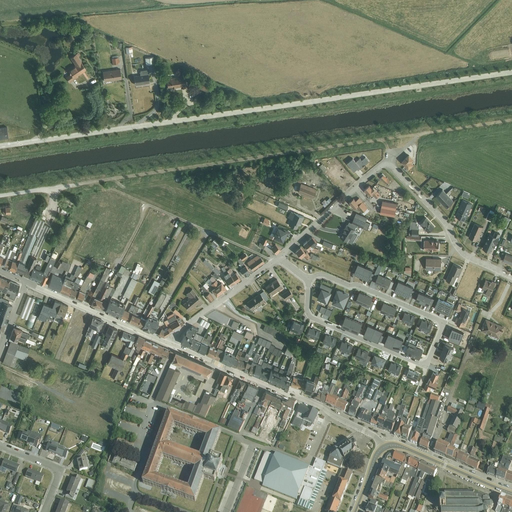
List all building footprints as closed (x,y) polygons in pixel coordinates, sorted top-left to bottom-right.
[(71,73),(66,77),(70,82),(78,76),(78,75),(86,69),(81,61),(82,61),(79,56),(81,55),(79,52),(70,57),(75,65),(68,70),(71,73)] [(145,59),(146,68),(155,67),(154,58),(145,59)] [(120,69),(103,71),(104,81),(121,78),(120,69)] [(140,75),(134,75),(135,84),(150,82),(148,69),(139,70),(140,75)] [(184,76),(166,78),(168,88),(181,86),(181,88),(186,87),(184,76)] [(200,82),(198,87),(208,92),(211,86),(200,82)] [(0,137),(8,136),(7,125),(0,126),(0,137)] [(409,154),(402,161),(409,168),(414,163),(412,161),(414,159),(409,154)] [(353,158),(347,163),(354,171),(358,167),(360,169),(369,161),(366,156),(362,160),(360,158),(356,161),(353,158)] [(322,163),(319,166),(323,171),(327,169),(322,163)] [(336,165),(328,172),(333,177),(336,175),(341,181),(345,178),(338,170),(339,169),(336,165)] [(382,173),(379,177),(387,184),(391,181),(390,180),(382,173)] [(296,182),(293,190),(313,197),(316,189),(310,187),(310,186),(307,184),(306,186),(301,184),(296,182)] [(369,185),(364,189),(370,195),(372,193),(376,197),(380,194),(374,187),(372,188),(369,185)] [(443,189),(436,196),(447,207),(454,201),(443,189)] [(354,198),(349,202),(355,208),(356,206),(362,212),(364,214),(370,210),(367,207),(359,197),(356,200),(354,198)] [(463,199),(456,216),(465,220),(472,204),(471,203),(472,202),(464,198),(463,200),(463,199)] [(383,200),(381,207),(388,208),(396,210),(397,203),(383,200)] [(279,202),(277,206),(286,210),(288,206),(279,202)] [(381,207),(380,213),(395,216),(396,210),(381,207)] [(489,211),(486,219),(490,221),(495,212),(490,210),(489,212),(489,211)] [(288,216),(288,217),(290,218),(290,219),(289,220),(290,220),(288,224),(296,228),(298,224),(300,224),(303,216),(293,212),(291,211),(288,216)] [(355,216),(366,221),(367,217),(356,212),(355,216)] [(23,250),(15,270),(29,276),(33,267),(36,258),(31,255),(27,264),(26,263),(30,253),(37,256),(50,226),(43,223),(45,220),(36,216),(29,231),(30,232),(23,250)] [(366,221),(355,216),(352,222),(350,221),(347,224),(345,228),(340,236),(348,241),(349,240),(352,243),(357,234),(354,232),(356,229),(354,228),(356,225),(358,226),(363,228),(366,221)] [(504,217),(500,226),(506,228),(511,218),(505,216),(505,217),(504,217)] [(426,217),(420,223),(428,232),(434,226),(426,217)] [(475,223),(469,237),(477,241),(481,230),(482,231),(484,227),(475,223)] [(179,225),(173,237),(175,238),(182,226),(179,225)] [(275,232),(273,236),(282,240),(283,237),(285,238),(286,235),(288,235),(290,232),(283,229),(278,227),(277,228),(275,232)] [(489,233),(483,248),(491,252),(494,244),(496,244),(501,234),(495,231),(493,235),(489,233)] [(312,246),(321,249),(322,250),(323,247),(321,246),(322,244),(335,249),(336,245),(323,240),(322,244),(317,242),(311,236),(307,240),(312,246)] [(259,242),(258,246),(260,246),(259,248),(263,250),(265,244),(271,247),(276,252),(280,248),(275,242),(263,237),(260,242),(259,242)] [(212,242),(210,244),(215,248),(220,242),(215,238),(214,239),(212,241),(212,242)] [(312,246),(307,240),(303,243),(306,246),(305,247),(308,250),(311,248),(317,251),(317,250),(320,251),(321,249),(312,246)] [(424,240),(424,250),(439,250),(439,240),(424,240)] [(9,268),(12,259),(16,252),(15,251),(17,248),(14,246),(9,259),(7,258),(4,265),(9,268)] [(300,246),(295,250),(298,253),(298,255),(300,256),(301,257),(303,255),(306,258),(307,259),(308,257),(311,258),(314,259),(315,260),(316,258),(319,260),(320,257),(313,254),(311,253),(310,255),(306,251),(305,252),(300,246)] [(12,259),(9,268),(10,268),(15,270),(23,250),(22,250),(20,249),(19,251),(18,251),(15,260),(12,259)] [(503,259),(503,260),(511,264),(511,255),(506,253),(503,259)] [(251,263),(249,264),(252,270),(264,261),(260,256),(257,254),(249,260),(251,263)] [(44,271),(39,281),(45,283),(48,276),(47,275),(48,269),(50,270),(55,259),(50,257),(44,271)] [(239,257),(237,259),(242,267),(240,268),(245,275),(250,271),(241,259),(239,257)] [(426,258),(426,269),(433,270),(433,269),(441,269),(441,258),(426,258)] [(58,260),(55,266),(59,268),(59,267),(68,270),(71,264),(62,260),(61,262),(58,260)] [(357,266),(355,272),(354,274),(357,275),(361,277),(366,266),(358,263),(357,266)] [(453,263),(446,280),(454,283),(457,276),(459,276),(463,267),(453,263)] [(33,267),(29,276),(29,277),(29,276),(32,277),(32,278),(33,278),(34,279),(35,279),(39,280),(39,281),(44,271),(39,269),(41,266),(37,264),(35,268),(33,267)] [(133,272),(131,276),(136,279),(138,274),(137,274),(138,272),(139,272),(142,266),(137,264),(135,267),(136,267),(133,272)] [(64,279),(59,290),(69,294),(74,280),(76,277),(83,267),(82,266),(81,267),(78,266),(74,275),(71,274),(70,276),(66,275),(64,279)] [(215,271),(217,274),(220,271),(215,266),(212,269),(215,271)] [(226,269),(223,266),(221,267),(225,273),(224,274),(226,277),(225,277),(231,285),(236,281),(227,269),(226,269)] [(366,266),(361,277),(365,278),(369,280),(369,278),(372,272),(373,270),(366,266)] [(99,307),(109,286),(110,284),(106,282),(98,298),(95,297),(99,288),(100,289),(103,281),(104,281),(110,269),(106,267),(89,302),(99,307)] [(227,269),(236,281),(240,278),(238,275),(239,275),(236,272),(235,272),(234,273),(230,267),(227,269)] [(80,286),(77,294),(76,297),(81,299),(86,287),(88,288),(89,285),(88,285),(89,281),(90,281),(93,275),(89,273),(84,279),(80,286)] [(378,275),(376,281),(375,283),(381,285),(385,276),(379,273),(378,275)] [(53,287),(58,276),(53,274),(48,285),(53,287)] [(213,282),(221,292),(226,288),(221,282),(219,283),(216,279),(211,275),(209,278),(213,282)] [(58,276),(53,287),(59,290),(64,279),(58,276)] [(385,276),(381,285),(388,288),(388,287),(391,281),(392,279),(385,276)] [(74,280),(69,294),(74,296),(75,293),(77,294),(80,286),(84,279),(81,278),(80,279),(76,277),(74,280)] [(6,278),(1,288),(1,290),(5,291),(10,280),(6,278)] [(131,278),(123,295),(129,297),(137,280),(131,278)] [(213,282),(209,278),(208,278),(205,281),(210,285),(211,283),(213,287),(211,289),(216,295),(221,292),(213,282)] [(277,278),(265,286),(271,295),(272,294),(272,295),(278,290),(282,286),(277,278)] [(153,293),(159,282),(154,279),(151,286),(148,291),(153,293)] [(486,279),(482,288),(487,290),(485,294),(489,296),(495,282),(490,280),(490,281),(486,279)] [(10,280),(5,291),(10,293),(9,297),(14,299),(16,294),(15,294),(16,292),(17,292),(20,284),(10,280)] [(397,284),(395,289),(394,291),(398,292),(402,294),(406,284),(399,281),(397,284)] [(321,289),(317,297),(326,301),(332,288),(321,283),(319,286),(319,287),(319,288),(321,289)] [(406,284),(402,294),(405,296),(409,297),(410,295),(412,290),(413,287),(406,284)] [(206,288),(203,285),(200,286),(203,290),(202,291),(209,301),(214,297),(209,291),(206,288)] [(109,286),(99,307),(105,309),(115,288),(109,286)] [(189,297),(183,303),(189,310),(197,303),(199,305),(203,302),(192,288),(186,293),(189,297)] [(289,289),(282,294),(285,299),(293,294),(289,289)] [(337,290),(332,302),(343,307),(348,295),(337,290)] [(161,292),(154,305),(159,307),(166,294),(161,292)] [(358,295),(356,300),(356,301),(362,303),(366,295),(359,292),(358,295)] [(419,293),(416,298),(415,300),(422,303),(425,294),(419,292),(419,293)] [(260,293),(247,302),(252,309),(256,306),(257,308),(258,309),(259,310),(260,310),(260,309),(261,309),(261,308),(261,307),(261,306),(260,305),(259,304),(265,300),(260,293)] [(20,317),(28,319),(35,296),(26,294),(20,317)] [(425,294),(422,303),(428,305),(429,304),(431,298),(432,297),(425,294)] [(362,303),(369,306),(371,300),(372,298),(366,295),(362,303)] [(109,311),(114,300),(110,298),(105,309),(109,311)] [(0,313),(7,318),(12,305),(8,304),(9,301),(6,299),(5,302),(3,301),(0,308),(0,313)] [(47,315),(46,317),(53,320),(54,318),(60,302),(55,299),(52,306),(48,316),(47,315)] [(442,311),(446,302),(439,299),(435,308),(442,311)] [(114,300),(109,311),(119,316),(123,309),(125,305),(123,304),(123,303),(119,301),(118,302),(114,300)] [(42,318),(48,304),(43,302),(38,316),(42,318)] [(60,302),(54,318),(57,319),(58,317),(62,319),(68,305),(60,302)] [(446,302),(442,311),(449,314),(453,305),(446,302)] [(387,314),(390,305),(389,305),(384,303),(380,311),(387,314)] [(48,304),(42,318),(45,319),(46,317),(47,315),(48,316),(52,306),(48,304)] [(123,309),(119,316),(128,320),(132,313),(135,305),(131,304),(128,311),(123,309)] [(148,316),(149,313),(153,306),(150,304),(148,308),(146,307),(143,313),(145,314),(144,314),(148,316)] [(390,305),(387,314),(393,317),(397,308),(390,305)] [(463,307),(461,313),(460,316),(459,318),(457,317),(455,322),(465,326),(469,317),(467,317),(470,310),(467,309),(463,307)] [(175,308),(173,311),(181,317),(183,315),(175,308)] [(167,319),(171,325),(174,330),(178,328),(181,326),(183,324),(179,316),(176,318),(173,312),(167,316),(168,318),(167,319)] [(405,312),(402,320),(412,325),(415,316),(412,315),(408,313),(408,314),(405,312)] [(132,313),(128,320),(137,324),(141,317),(135,314),(132,313)] [(146,319),(142,326),(152,331),(156,324),(159,320),(157,319),(157,318),(153,316),(154,315),(149,313),(148,316),(146,318),(146,319)] [(93,316),(86,333),(91,336),(92,332),(93,333),(94,328),(98,330),(98,329),(99,330),(100,326),(101,326),(103,320),(93,316)] [(141,317),(137,324),(142,326),(146,319),(143,317),(141,316),(141,317)] [(351,327),(354,319),(346,316),(341,326),(350,329),(351,327)] [(207,328),(210,322),(201,318),(199,324),(207,328)] [(485,318),(481,330),(499,338),(504,326),(485,318)] [(351,327),(350,329),(358,333),(362,323),(354,319),(351,327)] [(233,320),(231,326),(236,329),(239,322),(233,320)] [(292,324),(290,328),(296,331),(296,332),(300,333),(304,324),(300,322),(299,323),(293,320),(293,321),(292,320),(291,323),(292,324)] [(422,320),(419,328),(429,332),(433,324),(429,322),(425,321),(422,320)] [(156,324),(152,331),(163,335),(164,335),(165,335),(170,332),(167,326),(164,328),(156,324)] [(366,328),(364,334),(364,335),(367,337),(371,339),(376,327),(368,324),(366,328)] [(105,336),(101,345),(107,347),(108,344),(110,345),(113,339),(111,338),(111,336),(113,337),(117,329),(114,327),(112,326),(109,325),(105,334),(107,335),(106,336),(105,336)] [(191,342),(195,332),(197,327),(192,325),(191,327),(190,327),(190,328),(189,328),(188,329),(188,330),(187,330),(187,331),(186,331),(186,332),(186,333),(185,334),(184,334),(181,342),(182,343),(189,346),(191,342)] [(11,332),(31,339),(32,336),(30,335),(30,334),(21,331),(22,330),(14,327),(11,332)] [(309,327),(306,335),(316,339),(320,331),(316,329),(312,328),(309,327)] [(376,327),(371,339),(375,340),(377,341),(378,342),(379,340),(383,331),(376,327)] [(234,330),(231,335),(240,340),(243,335),(234,330)] [(246,330),(244,336),(247,337),(251,339),(254,333),(246,330)] [(123,331),(120,338),(126,340),(125,343),(131,345),(135,336),(123,331)] [(31,339),(11,332),(9,340),(17,343),(18,339),(34,344),(34,342),(35,341),(31,339)] [(191,342),(189,346),(197,349),(200,341),(204,336),(195,332),(191,342)] [(70,342),(73,336),(66,333),(64,339),(70,342)] [(96,333),(91,346),(95,348),(98,342),(100,343),(103,336),(96,333)] [(387,337),(385,343),(384,344),(387,345),(391,347),(396,336),(389,333),(387,337)] [(200,341),(197,349),(206,353),(210,345),(211,343),(209,342),(212,336),(208,334),(206,337),(204,336),(200,341)] [(326,334),(322,342),(333,346),(336,338),(332,336),(329,335),(326,334)] [(138,352),(145,338),(138,335),(135,344),(137,345),(136,347),(137,348),(135,351),(138,352)] [(396,336),(391,347),(396,349),(399,350),(399,349),(403,339),(396,336)] [(210,345),(206,353),(213,356),(221,339),(219,337),(214,346),(213,346),(210,345)] [(137,355),(140,356),(142,357),(145,350),(148,352),(149,350),(152,341),(145,338),(138,352),(137,355)] [(221,339),(213,356),(214,357),(220,359),(224,352),(221,351),(224,345),(222,344),(224,339),(221,338),(221,339)] [(11,341),(3,362),(14,366),(18,356),(26,359),(28,353),(30,348),(11,341)] [(152,341),(149,350),(155,353),(159,344),(152,341)] [(342,341),(339,349),(349,353),(353,345),(349,343),(345,342),(342,341)] [(412,355),(416,347),(408,344),(405,353),(412,356),(412,355)] [(443,351),(451,354),(454,348),(445,344),(443,351)] [(224,352),(220,359),(227,362),(231,353),(233,348),(227,345),(224,352)] [(128,354),(131,348),(125,346),(121,357),(111,353),(107,363),(115,367),(111,376),(116,379),(128,353),(128,354)] [(163,346),(160,355),(162,356),(166,357),(169,349),(168,348),(163,346)] [(288,346),(284,353),(285,353),(286,353),(291,356),(294,349),(288,346)] [(364,363),(368,354),(369,352),(359,347),(355,357),(360,359),(359,361),(364,363)] [(416,347),(412,355),(415,357),(419,359),(423,350),(416,347)] [(238,358),(234,365),(243,369),(249,356),(250,356),(253,349),(251,348),(250,350),(245,348),(243,353),(245,354),(244,356),(240,354),(238,358)] [(233,356),(230,364),(234,365),(238,358),(240,354),(242,351),(239,349),(235,357),(233,356)] [(451,354),(443,351),(440,357),(448,361),(451,354)] [(173,356),(171,362),(174,364),(175,362),(207,376),(209,373),(211,367),(205,364),(176,352),(174,355),(173,355),(173,356)] [(253,359),(247,371),(252,373),(258,355),(260,356),(260,355),(260,354),(256,352),(253,359)] [(375,354),(372,362),(383,367),(386,360),(382,358),(375,354)] [(258,355),(252,373),(257,375),(261,367),(262,364),(261,364),(260,363),(263,358),(260,357),(261,355),(260,355),(260,356),(258,355)] [(249,356),(243,369),(247,371),(253,359),(252,358),(253,357),(250,356),(249,356)] [(285,374),(281,385),(286,388),(294,362),(290,361),(285,374)] [(391,362),(388,370),(398,374),(402,366),(398,364),(394,363),(391,362)] [(169,366),(155,399),(165,403),(166,403),(184,411),(195,416),(195,415),(205,419),(214,399),(216,396),(204,391),(197,408),(187,403),(188,402),(184,400),(184,402),(172,397),(173,393),(171,392),(180,371),(169,366)] [(267,377),(266,379),(268,380),(271,381),(279,384),(281,385),(285,374),(282,373),(278,371),(277,370),(273,368),(271,367),(269,371),(267,377)] [(262,375),(261,377),(265,379),(266,379),(267,377),(269,371),(265,369),(262,375)] [(409,369),(406,376),(416,380),(419,373),(409,369)] [(223,382),(227,374),(222,371),(220,371),(216,380),(218,381),(214,388),(219,390),(223,382)] [(148,372),(145,378),(153,382),(156,376),(152,374),(148,372)] [(433,374),(434,372),(433,372),(431,378),(431,379),(430,378),(427,383),(426,383),(424,388),(431,391),(439,374),(436,373),(435,375),(433,374)] [(15,382),(17,376),(8,373),(6,379),(15,382)] [(223,382),(219,390),(218,393),(223,395),(223,396),(224,397),(226,398),(228,393),(226,392),(233,376),(227,374),(223,382)] [(341,397),(335,410),(348,415),(354,402),(351,401),(350,403),(349,403),(348,405),(346,404),(348,401),(346,400),(349,393),(350,392),(349,391),(349,390),(348,389),(347,389),(348,386),(353,375),(351,374),(341,397)] [(306,380),(303,389),(313,393),(313,391),(318,379),(319,376),(315,375),(314,381),(306,378),(306,380)] [(303,389),(306,380),(293,376),(290,385),(303,389)] [(375,376),(366,399),(370,401),(375,390),(377,385),(378,386),(381,379),(375,376)] [(326,388),(320,403),(321,403),(326,405),(333,388),(336,379),(332,377),(329,386),(330,387),(329,389),(326,388)] [(245,389),(248,383),(239,379),(230,400),(234,402),(240,388),(241,389),(242,387),(245,389)] [(201,381),(195,394),(199,396),(205,382),(201,381)] [(248,383),(245,389),(238,404),(242,406),(243,403),(245,404),(248,396),(252,397),(257,386),(253,385),(248,383)] [(326,388),(327,386),(328,385),(324,383),(322,390),(319,389),(314,400),(320,403),(326,388)] [(354,402),(348,415),(355,419),(362,402),(359,400),(361,395),(362,396),(366,384),(362,383),(360,388),(357,394),(355,398),(354,402)] [(333,388),(326,405),(335,410),(341,397),(338,396),(340,391),(336,389),(333,388)] [(263,408),(271,392),(265,390),(265,391),(262,398),(258,406),(263,408)] [(379,404),(382,397),(378,396),(379,392),(376,391),(371,401),(379,404)] [(438,402),(439,402),(441,396),(441,394),(433,391),(430,401),(427,405),(422,419),(421,419),(414,435),(411,443),(417,445),(420,436),(433,400),(438,402)] [(271,392),(263,408),(261,413),(264,414),(268,406),(270,407),(272,403),(276,395),(271,392)] [(276,395),(272,403),(277,406),(270,420),(265,418),(261,427),(271,432),(283,407),(286,399),(276,395)] [(382,397),(379,404),(379,405),(385,407),(388,400),(382,397)] [(286,399),(283,407),(286,409),(286,410),(284,409),(280,419),(282,420),(281,422),(282,422),(292,401),(286,399)] [(389,414),(384,431),(392,434),(392,432),(396,422),(393,421),(394,418),(395,415),(394,415),(394,414),(392,413),(394,407),(391,406),(392,404),(391,404),(393,399),(391,399),(388,408),(387,411),(389,412),(389,414)] [(433,400),(420,436),(423,437),(420,446),(419,447),(428,450),(429,450),(429,449),(428,448),(433,434),(438,420),(433,419),(438,404),(439,402),(438,402),(433,400)] [(292,401),(282,422),(280,428),(283,429),(286,424),(285,424),(287,420),(288,421),(289,419),(291,419),(294,412),(297,404),(292,401)] [(485,408),(486,405),(479,403),(477,409),(484,411),(485,408)] [(433,419),(438,420),(440,421),(445,406),(438,404),(433,419)] [(449,427),(457,431),(465,415),(463,415),(462,414),(462,413),(461,414),(461,413),(463,409),(452,404),(450,408),(449,408),(447,413),(454,416),(449,427)] [(481,422),(479,426),(478,430),(480,431),(483,431),(491,406),(486,404),(486,405),(485,408),(481,422)] [(401,407),(399,412),(397,418),(400,419),(402,419),(400,425),(399,424),(395,435),(395,436),(401,439),(407,420),(409,415),(404,413),(406,408),(401,406),(401,407)] [(298,419),(295,426),(300,429),(304,421),(314,426),(317,419),(319,415),(301,407),(298,414),(305,418),(304,418),(302,417),(300,420),(298,419)] [(379,427),(378,429),(384,431),(389,414),(389,412),(387,411),(388,408),(385,407),(381,416),(377,426),(379,427)] [(235,412),(228,428),(238,433),(239,433),(245,423),(238,419),(240,414),(235,412)] [(366,412),(362,422),(364,422),(371,426),(375,414),(374,413),(374,415),(366,412)] [(169,413),(143,483),(195,502),(204,479),(215,483),(217,478),(218,478),(219,476),(222,477),(225,469),(221,468),(222,465),(221,465),(223,460),(212,456),(221,432),(169,413)] [(375,414),(371,426),(378,429),(379,427),(377,426),(381,416),(375,414)] [(476,425),(478,421),(472,419),(469,429),(471,430),(473,424),(476,426),(476,425)] [(407,420),(401,439),(408,442),(414,422),(407,420)] [(2,422),(0,427),(0,430),(8,434),(12,426),(2,422)] [(455,435),(457,431),(449,427),(447,432),(455,435)] [(30,435),(26,434),(20,432),(17,440),(27,444),(30,435)] [(30,435),(27,444),(36,447),(38,443),(39,443),(42,436),(34,433),(31,432),(30,435)] [(446,458),(455,436),(450,434),(448,441),(446,440),(444,445),(439,442),(437,447),(436,446),(434,452),(435,453),(446,458)] [(455,436),(446,458),(454,461),(456,462),(459,454),(460,453),(457,451),(459,447),(454,445),(455,445),(454,444),(458,436),(455,435),(455,436)] [(55,455),(58,447),(59,444),(50,441),(49,443),(46,451),(55,455)] [(329,460),(328,464),(341,469),(345,460),(359,451),(357,447),(353,442),(349,444),(348,443),(347,444),(346,445),(347,447),(340,451),(339,451),(339,452),(334,449),(329,460)] [(459,454),(456,462),(462,465),(466,453),(467,451),(466,451),(463,450),(464,447),(462,446),(460,453),(459,454)] [(58,447),(55,455),(65,459),(69,451),(58,447)] [(466,453),(462,465),(466,467),(473,449),(472,449),(470,448),(468,454),(466,453)] [(473,449),(466,467),(477,471),(480,463),(476,461),(477,459),(474,458),(476,451),(473,449)] [(396,452),(395,455),(394,454),(394,455),(392,456),(391,458),(392,460),(396,461),(395,464),(401,466),(406,457),(396,452)] [(264,484),(275,456),(265,453),(254,480),(264,484)] [(275,456),(264,484),(262,487),(296,500),(298,496),(301,497),(300,500),(309,504),(326,463),(324,463),(316,459),(314,464),(313,468),(310,467),(276,454),(275,456)] [(115,456),(112,464),(134,472),(137,465),(115,456)] [(399,472),(399,473),(398,476),(401,477),(405,469),(406,470),(407,470),(411,459),(406,457),(401,466),(401,467),(399,472)] [(501,466),(496,478),(505,481),(509,470),(505,469),(506,465),(510,467),(511,461),(511,460),(511,459),(509,458),(508,459),(503,457),(501,464),(500,465),(501,466)] [(85,458),(77,461),(79,471),(88,470),(85,458)] [(407,470),(406,470),(400,484),(401,484),(405,486),(409,477),(410,478),(416,462),(411,459),(407,470)] [(1,468),(6,470),(13,472),(12,475),(15,476),(19,466),(4,460),(1,467),(1,468)] [(386,461),(385,460),(384,460),(381,465),(396,471),(396,472),(399,473),(399,472),(401,467),(399,466),(394,464),(386,461)] [(416,462),(410,478),(409,478),(411,479),(412,478),(415,479),(417,475),(421,464),(416,462)] [(500,465),(501,464),(498,463),(497,464),(495,463),(494,468),(490,467),(487,475),(496,478),(501,466),(500,465)] [(417,475),(415,479),(414,483),(408,496),(412,498),(415,489),(416,490),(413,498),(415,499),(428,467),(421,464),(417,475)] [(379,472),(386,475),(387,476),(389,470),(381,466),(379,472)] [(428,467),(415,499),(419,500),(422,493),(428,477),(430,477),(433,470),(428,467)] [(337,511),(352,474),(348,472),(341,469),(330,499),(325,511),(337,511)] [(37,481),(40,483),(43,476),(28,470),(25,477),(37,481)] [(428,477),(422,493),(427,496),(437,471),(433,470),(430,477),(428,477)] [(376,478),(394,485),(396,479),(392,478),(391,480),(385,478),(386,475),(379,472),(376,478)] [(69,486),(77,489),(81,480),(81,479),(73,476),(69,486)] [(371,491),(377,494),(379,491),(377,490),(378,489),(379,490),(380,488),(381,488),(382,485),(392,489),(394,485),(376,478),(371,491)] [(88,480),(85,488),(91,490),(94,482),(88,480)] [(77,489),(69,486),(66,495),(65,496),(73,499),(77,489)] [(377,494),(371,491),(368,498),(375,501),(376,498),(387,502),(388,498),(377,494)] [(445,502),(440,502),(440,508),(441,508),(441,511),(488,511),(489,511),(488,509),(491,509),(493,507),(493,505),(491,503),(488,502),(489,500),(488,497),(484,497),(479,495),(474,495),(474,493),(445,493),(445,502)] [(506,504),(508,499),(501,497),(497,506),(498,507),(496,511),(495,511),(502,511),(506,504)] [(222,499),(217,511),(222,511),(227,501),(222,499)] [(506,504),(502,511),(507,511),(511,503),(511,501),(508,499),(506,504)] [(0,501),(0,511),(6,511),(9,505),(0,501)] [(57,511),(60,511),(66,511),(69,504),(61,501),(57,511)]
